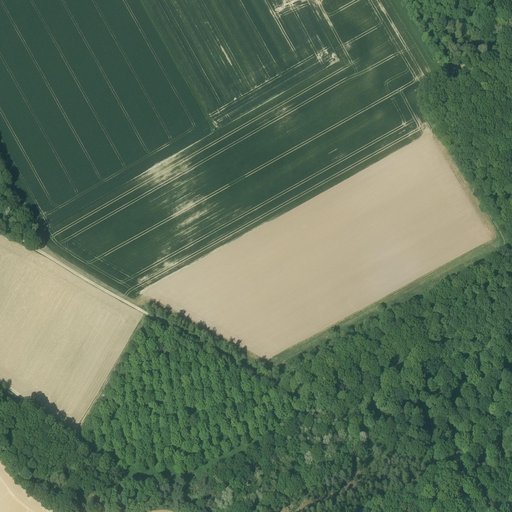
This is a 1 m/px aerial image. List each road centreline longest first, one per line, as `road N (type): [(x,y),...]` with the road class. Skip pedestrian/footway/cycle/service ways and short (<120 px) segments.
road 1 (track): [(501,511),(0,226)]
road 2 (track): [(273,382),(503,251)]
road 3 (track): [(419,90),(509,233),(503,251)]
road 4 (track): [(511,345),(343,420)]
road 5 (track): [(142,0),(215,128)]
